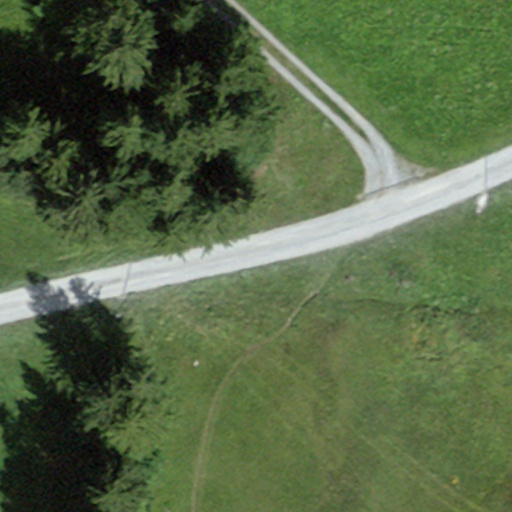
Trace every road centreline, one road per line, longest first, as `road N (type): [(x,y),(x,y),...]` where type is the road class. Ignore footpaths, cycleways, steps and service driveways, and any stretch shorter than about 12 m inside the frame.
road 1 (track): [(511,169),(380,230),(0,313)]
road 2 (track): [(424,209),(186,0)]
